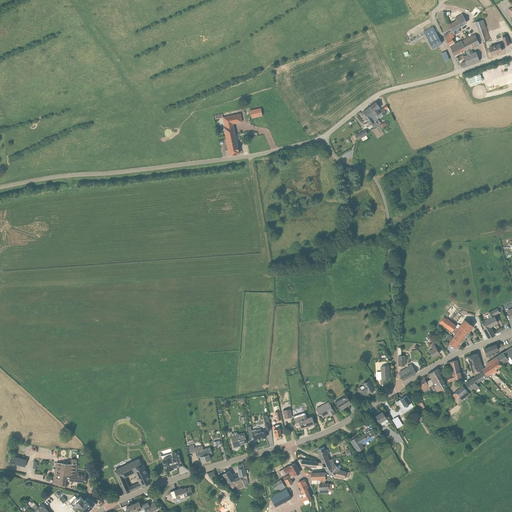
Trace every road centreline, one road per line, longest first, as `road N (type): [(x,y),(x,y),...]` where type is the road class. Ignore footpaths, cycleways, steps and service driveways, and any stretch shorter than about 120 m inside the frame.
road 1 (unclassified): [(0,187),(263,154),(322,137)]
road 2 (unclassified): [(112,503),(318,435),(399,387)]
road 3 (unclassified): [(399,387),(384,200),(373,177),(337,158),(322,137)]
road 4 (unclassified): [(322,137),(384,91),(511,54)]
road 5 (unclassified): [(399,387),(511,333)]
